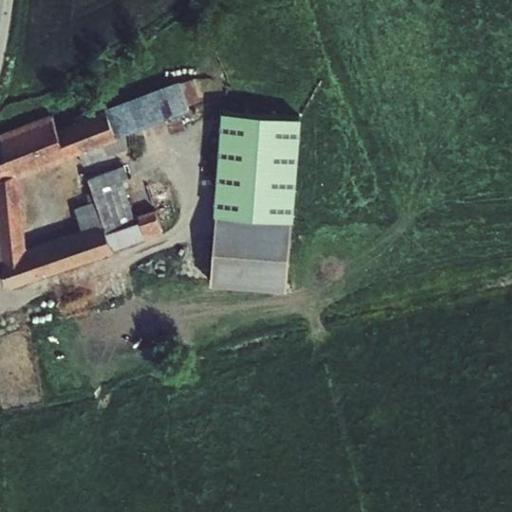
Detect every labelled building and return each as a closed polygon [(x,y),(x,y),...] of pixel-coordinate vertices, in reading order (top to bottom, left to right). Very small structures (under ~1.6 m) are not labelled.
[(180,107),(171,84),(59,127),(54,113),(0,136),(0,220),(3,241),(26,233),(19,170),(180,107)] [(261,102),(218,101),(218,132),(260,132),(261,102)] [(267,211),(268,133),(218,132),(213,132),(212,210),(216,210),(267,211)] [(29,254),(6,262),(8,287),(148,236),(140,212),(133,215),(118,168),(128,165),(119,140),(82,152),(103,217),(94,220),(97,229),(29,254)] [(156,206),(140,212),(148,236),(164,230),(156,206)] [(216,210),(216,242),(215,279),(291,280),(292,211),(267,211),(216,210)] [(29,254),(26,233),(3,241),(6,262),(29,254)]
